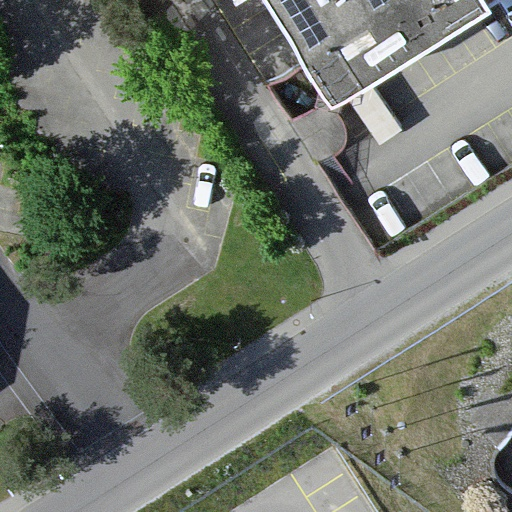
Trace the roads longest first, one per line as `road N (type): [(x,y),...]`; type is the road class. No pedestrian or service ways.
road 1 (residential): [(132,491),(511,239)]
road 2 (residential): [(44,0),(172,197),(168,234),(46,328)]
road 3 (residential): [(46,328),(132,491)]
